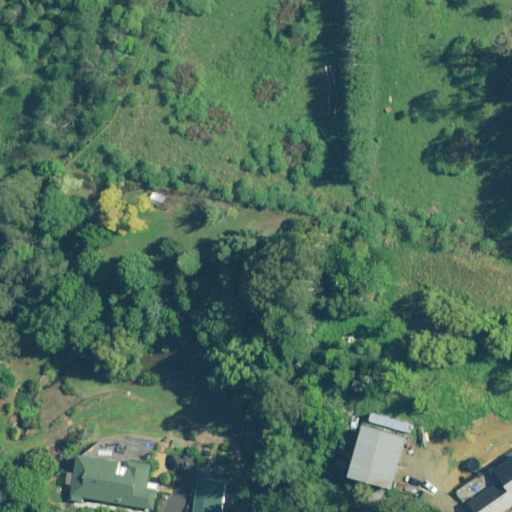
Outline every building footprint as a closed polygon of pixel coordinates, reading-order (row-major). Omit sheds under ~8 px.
[(21,180),(0,176),(0,201),(17,204),(21,180)] [(131,462),(133,454),(94,448),(93,458),(79,456),(72,500),(84,502),(84,498),(155,509),(158,490),(148,489),(151,465),(131,462)] [(406,454),(393,452),(391,464),(404,466),(406,454)] [(505,511),(511,507),(511,486),(499,469),(485,479),(492,489),(471,504),(476,511),(505,511)] [(196,499),(192,498),(190,507),(194,507),(193,511),(221,511),(227,484),(210,481),(199,479),(196,499)]
